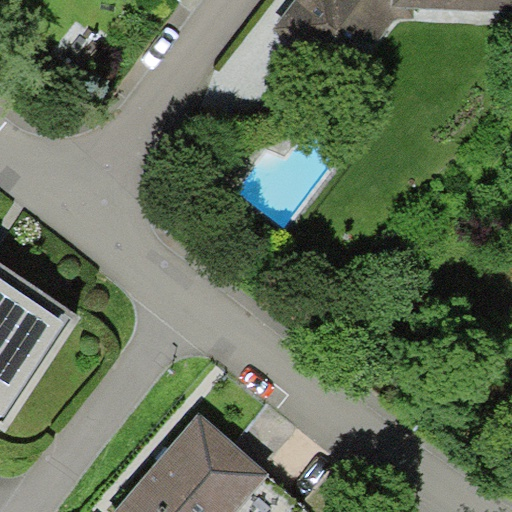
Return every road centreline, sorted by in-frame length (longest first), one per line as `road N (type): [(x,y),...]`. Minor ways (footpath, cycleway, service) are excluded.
road 1 (residential): [(472,511),(196,296)]
road 2 (residential): [(196,296),(48,511)]
road 3 (residential): [(235,0),(70,200)]
road 4 (residential): [(196,296),(70,200)]
